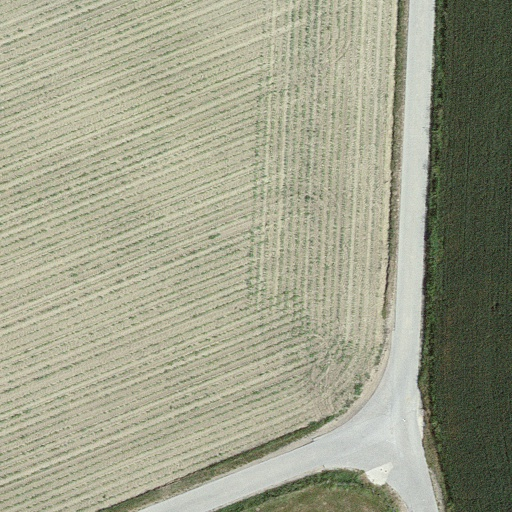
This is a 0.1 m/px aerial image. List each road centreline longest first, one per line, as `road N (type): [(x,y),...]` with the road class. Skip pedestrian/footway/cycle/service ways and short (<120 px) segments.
road 1 (track): [(402,428),(422,0)]
road 2 (track): [(175,511),(402,428)]
